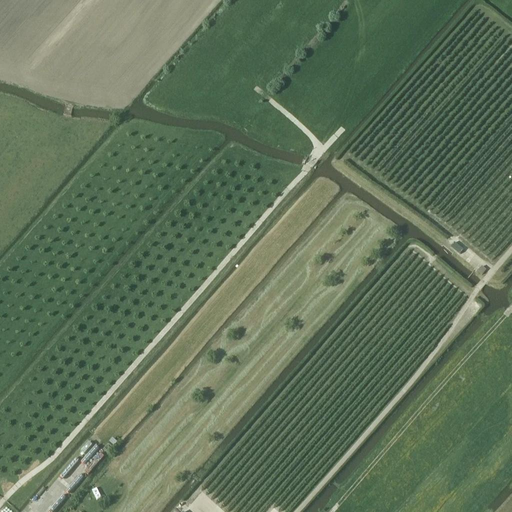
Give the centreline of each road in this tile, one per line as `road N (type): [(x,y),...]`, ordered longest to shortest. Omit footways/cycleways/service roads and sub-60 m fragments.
road 1 (track): [(0,502),(57,452),(323,147),(259,90)]
road 2 (track): [(291,511),(511,248)]
